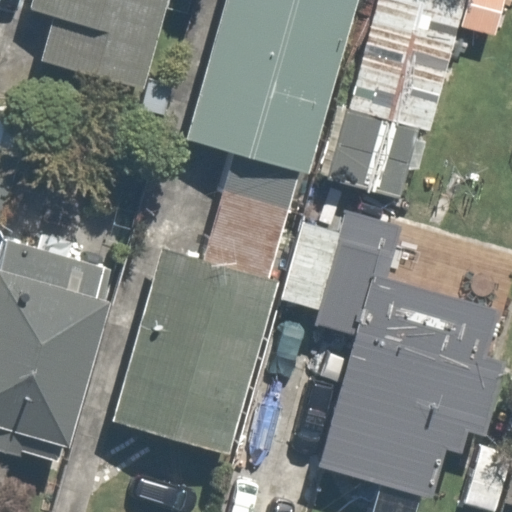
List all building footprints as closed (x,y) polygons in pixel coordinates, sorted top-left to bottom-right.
[(29,0),(22,26),(39,31),(25,80),(143,115),(176,0),(29,0)] [(363,0),(220,0),(177,154),(310,191),(363,0)] [(468,0),(374,0),(320,188),(407,213),(468,0)] [(0,220),(17,160),(0,155),(0,220)] [(292,406),(331,417),(314,478),(436,511),(492,306),(399,280),(412,232),(335,211),(329,231),(304,224),(281,306),(316,316),(292,406)] [(0,459),(61,477),(118,279),(0,244),(0,459)] [(223,466),(268,293),(157,264),(112,437),(223,466)]
